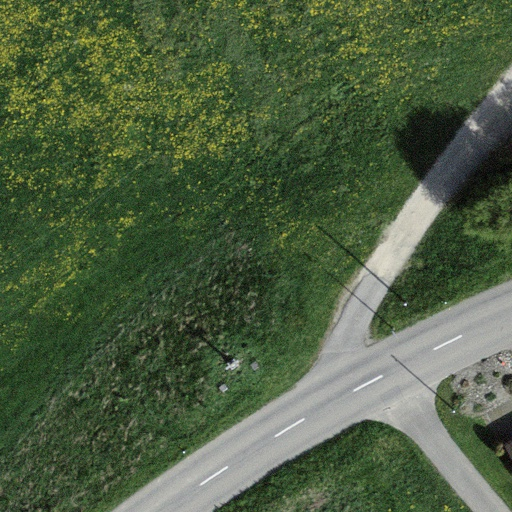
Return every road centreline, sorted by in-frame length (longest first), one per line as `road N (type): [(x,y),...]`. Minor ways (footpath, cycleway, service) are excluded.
road 1 (tertiary): [(511,315),(373,376),(163,511)]
road 2 (track): [(317,409),(375,275),(511,101)]
road 3 (track): [(501,511),(373,376)]
